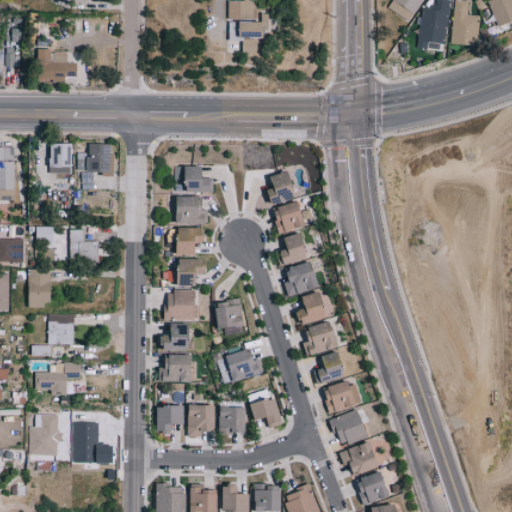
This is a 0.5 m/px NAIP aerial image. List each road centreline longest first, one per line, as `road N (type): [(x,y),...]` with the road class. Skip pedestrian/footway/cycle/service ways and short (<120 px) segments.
road 1 (residential): [(135,0),(132,511)]
road 2 (tertiary): [(0,110),(349,112)]
road 3 (residential): [(242,239),(336,505)]
road 4 (secondary): [(446,511),(371,291)]
road 5 (residential): [(134,459),(249,462),(312,440)]
road 6 (secondary): [(371,291),(353,203),(349,112)]
road 7 (tertiary): [(349,112),(412,106),(511,72)]
